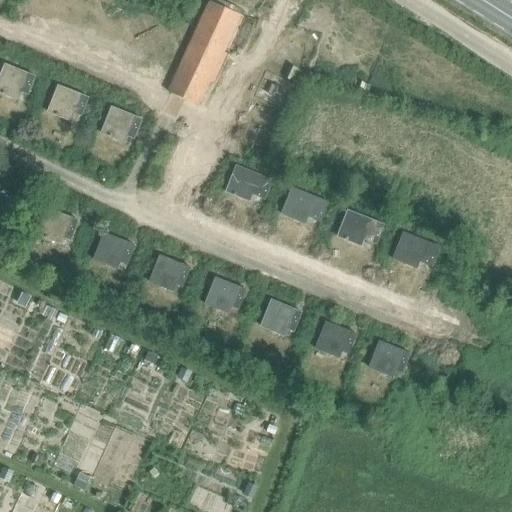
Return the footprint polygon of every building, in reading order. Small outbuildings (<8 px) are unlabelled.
[(243,16),(210,1),(168,92),(198,106),(204,95),(227,54),(224,52),(226,49),(228,50),(238,29),(237,28),(238,26),(239,26),(243,16)] [(0,105),(4,107),(20,66),(0,58),(0,105)] [(71,122),(74,113),(83,117),(90,98),(57,85),(46,112),(71,122)] [(124,144),(127,137),(136,140),(144,120),(111,106),(100,134),(124,144)] [(224,192),(249,202),(252,195),(264,200),(273,180),(235,165),(224,192)] [(280,214),(305,224),(308,217),(320,223),(328,202),(291,187),(280,214)] [(80,221),(72,218),(47,208),(36,235),(61,245),(63,238),(72,242),(80,221)] [(336,237),(361,246),(364,240),(376,245),(384,224),(347,210),(336,237)] [(446,290),(462,248),(418,230),(401,272),(446,290)] [(117,270),(119,263),(129,267),(136,246),(128,242),(103,232),(92,260),(117,270)] [(173,292),(175,285),(185,289),(192,268),(184,264),(159,255),(148,282),(173,292)] [(228,314),(231,307),(240,311),(248,290),(240,287),(215,277),(204,304),(228,314)] [(23,293),(17,303),(26,307),(31,297),(23,293)] [(284,337),(287,329),(297,333),(304,313),(295,309),(270,299),(259,327),(284,337)] [(59,314),(56,320),(64,324),(67,318),(59,314)] [(339,359),(341,352),(351,356),(359,335),(325,321),(314,349),(339,359)] [(95,329),(92,336),(99,339),(102,332),(95,329)] [(399,405),(419,357),(396,348),(377,396),(399,405)] [(149,352),(145,361),(155,365),(159,356),(149,352)] [(182,369),(178,378),(186,382),(191,373),(182,369)] [(238,404),(235,412),(241,415),(245,407),(238,404)] [(269,425),(266,432),(275,435),(277,428),(269,425)] [(34,453),(30,462),(38,466),(42,457),(34,453)] [(4,469),(0,479),(10,483),(14,474),(4,469)] [(78,480),(74,487),(85,492),(89,485),(78,480)] [(249,483),(244,494),(254,499),(259,488),(249,483)] [(54,493),(50,501),(57,505),(61,497),(54,493)]
